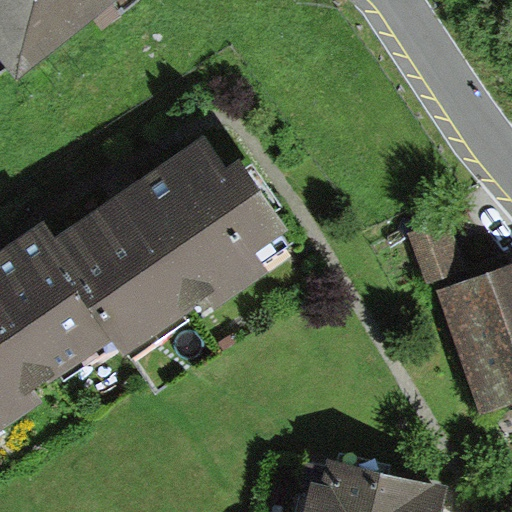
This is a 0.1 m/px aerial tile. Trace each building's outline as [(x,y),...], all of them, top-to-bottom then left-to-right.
[(0,0),(0,48),(6,57),(81,0),(0,0)] [(188,134),(32,233),(101,342),(258,243),(188,134)] [(437,223),(409,233),(424,272),(452,261),(437,223)] [(0,405),(101,342),(32,233),(0,252),(0,405)] [(511,266),(443,292),(478,388),(511,376),(511,266)] [(312,511),(408,511),(415,481),(324,461),(312,511)]
